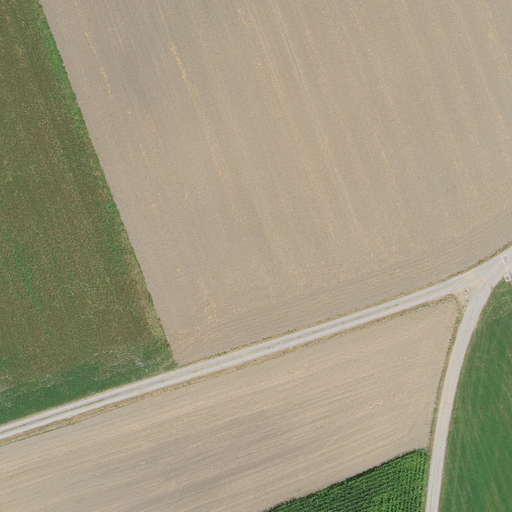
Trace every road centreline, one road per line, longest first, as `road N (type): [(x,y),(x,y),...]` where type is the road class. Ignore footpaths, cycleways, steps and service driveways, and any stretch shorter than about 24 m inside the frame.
road 1 (track): [(511,253),(450,285),(0,430)]
road 2 (track): [(511,265),(480,304),(446,387),(431,511)]
